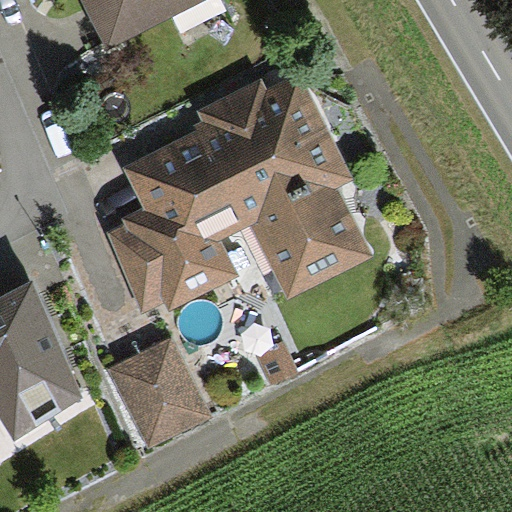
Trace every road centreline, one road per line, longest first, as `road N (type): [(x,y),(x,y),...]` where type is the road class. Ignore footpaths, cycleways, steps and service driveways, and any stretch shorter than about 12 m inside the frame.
road 1 (residential): [(0,93),(47,202),(0,226)]
road 2 (primary): [(445,0),(511,111)]
